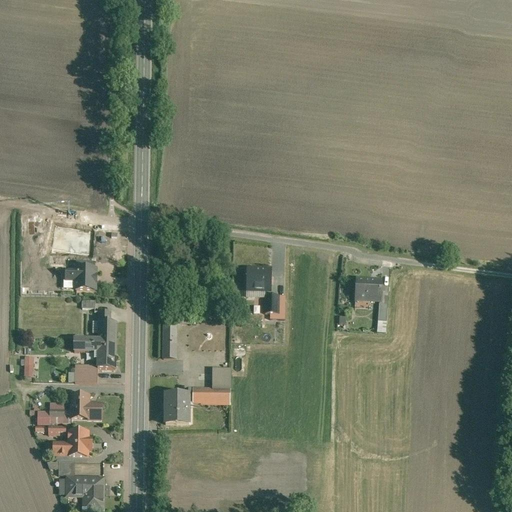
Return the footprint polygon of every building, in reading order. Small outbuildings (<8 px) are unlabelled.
[(119,266),(119,236),(102,236),(102,245),(92,245),(92,228),(75,228),(65,228),(65,239),(75,240),(75,251),(91,251),(91,253),(102,253),(102,266),(119,266)] [(54,256),(53,268),(69,268),(70,256),(54,256)] [(96,274),(76,274),(76,276),(67,276),(67,286),(75,286),(75,295),(96,295),(96,274)] [(260,275),(247,275),(246,296),(266,296),(270,296),(271,296),(271,275),(260,274),(260,275)] [(381,283),(370,283),(370,282),(356,281),(355,302),(356,302),(356,300),(368,301),(368,302),(379,303),(377,335),(386,335),(388,295),(381,294),(382,283),(381,283)] [(285,324),(285,301),(270,301),(270,296),(266,296),(265,319),(270,319),(270,324),(285,324)] [(115,374),(116,327),(110,327),(110,317),(99,317),(99,345),(83,345),(83,342),(75,342),(74,357),(98,358),(97,374),(115,374)] [(177,322),(164,322),(163,364),(176,364),(177,322)] [(230,410),(230,374),(212,374),(212,395),(193,395),(193,401),(166,401),(166,419),(165,419),(165,430),(189,430),(189,429),(186,429),(186,412),(193,412),(193,409),(230,410)] [(75,388),(97,388),(98,376),(75,376),(75,388)] [(50,417),(38,417),(37,430),(50,430),(50,428),(72,428),(72,423),(88,424),(101,424),(101,409),(89,409),(89,402),(71,401),(71,415),(50,415),(50,417)] [(65,440),(66,432),(36,431),(36,436),(49,437),(49,440),(65,440)] [(88,444),(88,438),(69,437),(69,449),(54,449),(54,460),(68,460),(68,461),(88,461),(88,455),(91,455),(91,444),(88,444)] [(75,481),(75,467),(59,467),(59,481),(75,481)] [(102,511),(103,484),(67,484),(67,501),(68,501),(68,499),(84,499),(83,511),(102,511)]
